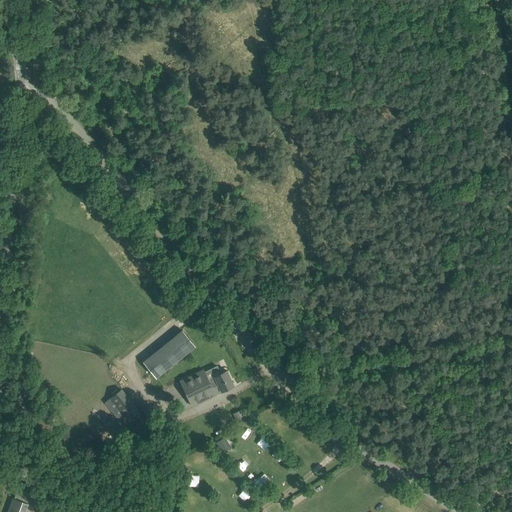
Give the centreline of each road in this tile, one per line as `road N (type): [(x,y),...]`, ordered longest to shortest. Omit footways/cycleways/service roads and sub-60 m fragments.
road 1 (unclassified): [(460,511),(346,439),(298,395),(49,95),(35,88)]
road 2 (tertiary): [(0,277),(22,87)]
